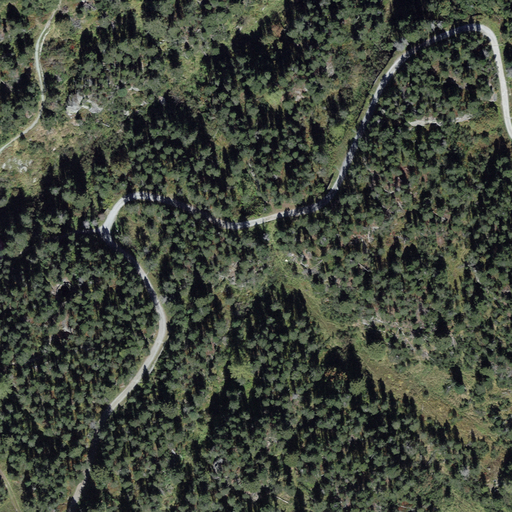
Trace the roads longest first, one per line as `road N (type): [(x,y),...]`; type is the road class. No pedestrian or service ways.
road 1 (track): [(511,134),(492,36),(464,29),(416,48),(390,73),(326,200),(233,225),(136,195),(103,233)]
road 2 (track): [(70,511),(107,419),(147,365),(164,325),(131,259),(103,233)]
